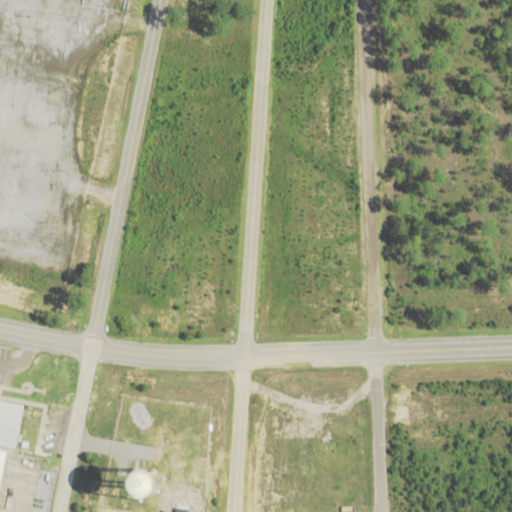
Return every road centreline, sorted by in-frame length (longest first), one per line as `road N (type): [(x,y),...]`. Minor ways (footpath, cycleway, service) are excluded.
road 1 (residential): [(159,0),(57,511)]
road 2 (residential): [(0,330),(166,357),(511,346)]
road 3 (residential): [(263,0),(233,511)]
road 4 (residential): [(381,511),(361,0)]
